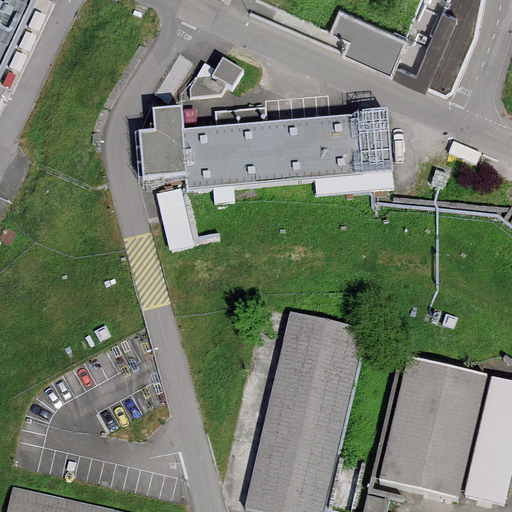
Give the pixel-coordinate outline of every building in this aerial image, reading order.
[(0,0),(0,84),(40,0),(0,0)] [(343,50),(417,80),(449,0),(418,0),(404,36),(339,10),(331,30),(348,37),(343,50)] [(190,90),(191,100),(222,97),(228,89),(233,91),(244,74),(222,61),(213,76),(198,77),(190,90)] [(140,135),(142,181),(186,177),(188,195),(213,193),(214,205),(234,204),(233,190),(315,184),(317,198),(375,193),(394,191),(388,116),(266,125),(265,110),(217,114),(218,129),(183,131),(182,110),(155,111),(155,134),(140,135)] [(156,198),(169,253),(193,247),(182,196),(180,192),(156,198)] [(291,315),(245,511),(250,511),(323,511),(336,460),(364,333),(291,315)] [(487,379),(408,361),(383,470),(380,486),(407,492),(459,504),(487,379)] [(511,477),(511,385),(493,381),(465,499),(504,509),(511,477)] [(361,511),(371,470),(340,463),(328,511),(329,511),(361,511)] [(124,511),(16,488),(11,511),(124,511)] [(364,511),(388,511),(390,504),(368,500),(364,511)]
